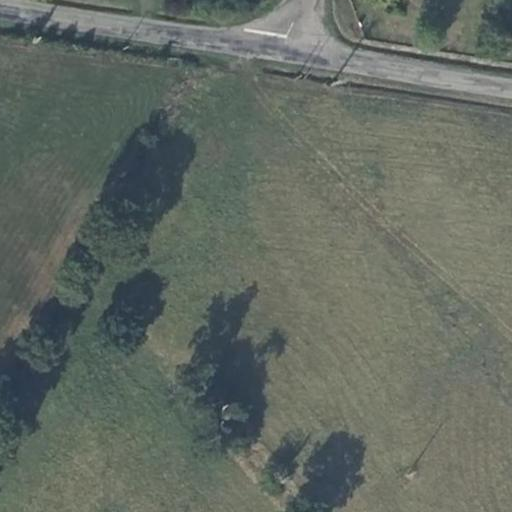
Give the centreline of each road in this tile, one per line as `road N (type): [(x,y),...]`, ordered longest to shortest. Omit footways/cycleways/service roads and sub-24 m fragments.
road 1 (unclassified): [(0,6),(274,49)]
road 2 (unclassified): [(274,49),(511,85)]
